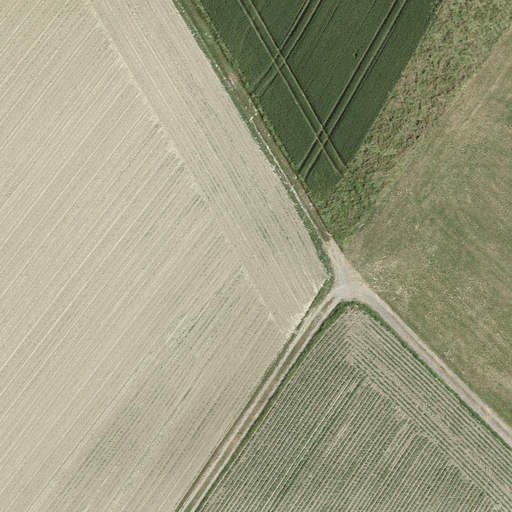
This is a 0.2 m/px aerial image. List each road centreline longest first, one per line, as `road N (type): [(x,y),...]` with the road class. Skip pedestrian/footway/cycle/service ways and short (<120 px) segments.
road 1 (track): [(346,281),(191,0)]
road 2 (track): [(188,511),(346,281)]
road 3 (track): [(346,281),(511,438)]
